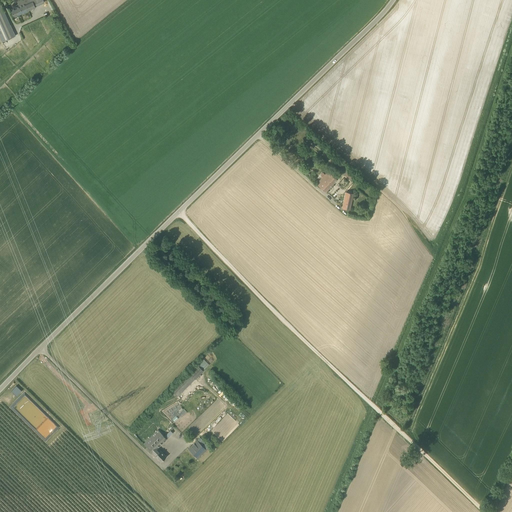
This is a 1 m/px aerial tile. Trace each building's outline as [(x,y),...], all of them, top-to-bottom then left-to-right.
[(44,2),(43,0),(18,0),(17,1),(19,6),(11,10),(14,17),(36,7),(35,6),(44,2)] [(0,36),(2,42),(11,38),(15,36),(0,2),(0,36)] [(337,180),(328,171),(322,178),(317,183),(326,191),(337,180)] [(350,209),(353,194),(346,192),(343,203),(347,204),(346,208),(350,209)] [(172,390),(178,396),(203,371),(205,368),(200,363),(198,365),(172,390)] [(23,390),(18,385),(14,390),(19,394),(23,390)] [(161,461),(166,456),(158,448),(167,439),(173,433),(170,430),(164,436),(158,430),(149,438),(153,442),(147,447),(161,461)] [(188,449),(197,458),(201,454),(203,453),(206,450),(197,440),(188,449)]
